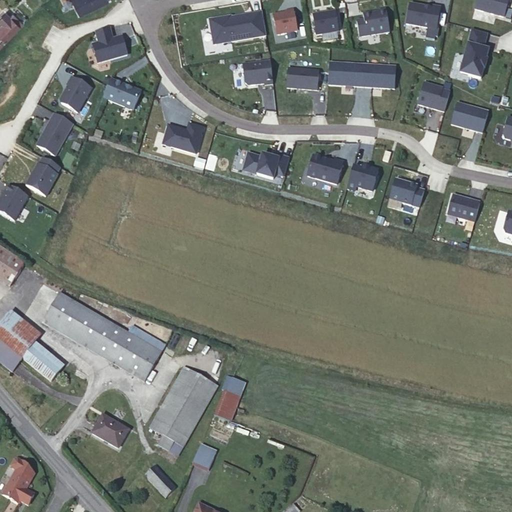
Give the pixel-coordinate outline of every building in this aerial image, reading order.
[(108,0),(107,0),(73,0),(80,14),(108,0)] [(507,0),(476,0),(474,8),(503,16),(507,0)] [(434,30),(438,8),(432,7),(432,10),(424,9),(424,8),(410,5),(406,25),(434,30)] [(296,31),(292,9),(284,11),(284,12),(273,15),(276,34),(296,31)] [(387,31),(384,9),(377,10),(377,11),(362,14),(363,19),(355,21),(358,36),(387,31)] [(0,26),(0,47),(23,24),(9,10),(2,17),(6,21),(0,26)] [(334,10),(312,14),(316,35),(337,31),(334,10)] [(226,18),(209,21),(214,46),(266,37),(262,14),(253,15),(253,18),(227,22),(226,19),(226,18)] [(112,40),(110,29),(97,32),(100,43),(94,45),(99,63),(127,55),(122,37),(112,40)] [(486,39),(471,35),(460,74),(481,80),(487,61),(486,61),(488,51),(484,50),(486,39)] [(272,85),(270,62),(242,66),(244,84),(247,86),(261,85),(261,86),(272,85)] [(392,88),(394,67),(329,63),(328,85),(392,88)] [(317,71),(288,69),(286,88),(315,90),(317,71)] [(93,89),(73,77),(69,84),(71,85),(63,100),(63,103),(80,112),(93,89)] [(141,92),(111,80),(103,99),(133,111),(141,92)] [(450,91),(424,84),(418,105),(444,113),(450,91)] [(487,112),(456,103),(451,124),(482,133),(487,112)] [(73,126),(54,115),(36,146),(56,157),(73,126)] [(511,119),(507,118),(503,135),(505,139),(511,140),(511,119)] [(187,132),(168,126),(163,146),(196,155),(203,129),(189,125),(187,132)] [(391,153),(384,151),(382,160),(388,162),(391,153)] [(285,176),(289,160),(274,155),(273,159),(272,162),(261,159),(248,155),(243,172),(273,180),(275,173),(285,176)] [(334,163),(313,157),(307,177),(337,185),(343,163),(335,161),(334,163)] [(60,168),(43,159),(39,165),(38,165),(26,187),(45,198),(58,176),(57,175),(60,168)] [(372,192),(378,172),(362,167),(361,169),(353,167),(348,185),(372,192)] [(417,187),(395,181),(389,200),(419,209),(424,192),(416,190),(417,187)] [(0,213),(15,222),(28,197),(8,186),(4,193),(5,194),(2,201),(0,203),(0,213)] [(479,203),(452,196),(447,216),(473,223),(479,203)] [(511,214),(509,214),(503,233),(511,235),(511,214)] [(0,280),(10,287),(25,264),(0,247),(0,280)] [(145,382),(161,354),(128,334),(60,294),(43,323),(145,382)] [(0,326),(0,361),(12,372),(23,359),(35,343),(6,319),(0,326)] [(166,347),(132,327),(128,334),(161,354),(166,347)] [(64,366),(35,343),(23,359),(52,381),(64,366)] [(183,448),(217,387),(185,368),(150,429),(163,437),(158,445),(169,452),(174,443),(183,448)] [(246,384),(229,378),(224,391),(223,393),(240,398),(246,384)] [(223,393),(214,416),(230,422),(240,398),(223,393)] [(118,449),(129,431),(103,416),(92,434),(118,449)] [(183,448),(174,443),(169,452),(178,457),(183,448)] [(216,454),(200,447),(193,464),(208,471),(216,454)] [(14,476),(29,484),(34,475),(25,464),(18,460),(15,461),(12,466),(12,469),(16,471),(14,476)] [(166,498),(176,489),(155,467),(145,476),(166,498)] [(29,484),(14,476),(3,496),(18,504),(29,484)]
